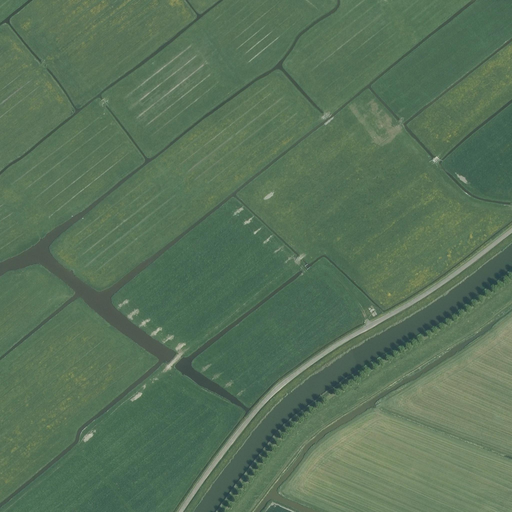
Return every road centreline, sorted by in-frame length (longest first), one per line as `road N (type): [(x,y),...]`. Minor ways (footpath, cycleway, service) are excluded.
road 1 (unclassified): [(180,511),(281,385),(511,231)]
road 2 (track): [(511,210),(467,200),(397,124),(438,86)]
